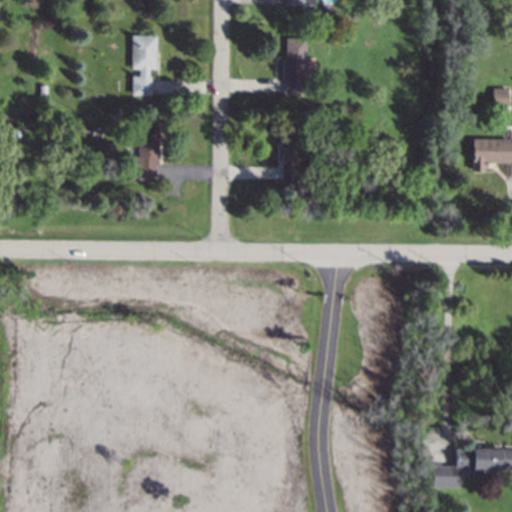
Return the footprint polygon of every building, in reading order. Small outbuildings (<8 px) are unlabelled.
[(129,94),(148,94),(148,69),(154,69),(154,35),(129,34),(129,68),(137,68),(137,76),(129,76),(129,94)] [(311,56),(303,56),(304,38),(284,38),(283,93),(310,93),(311,56)] [(506,87),(490,88),(491,105),(506,105),(506,87)] [(155,126),(136,126),(136,155),(129,155),(129,167),(136,167),(136,178),(155,179),(155,126)] [(511,138),(470,138),(470,171),(483,171),(483,162),(507,162),(507,159),(511,159),(511,138)] [(511,468),(497,468),(497,475),(466,474),(466,468),(458,468),(458,486),(430,486),(430,464),(453,465),(453,448),(511,448),(511,468)]
